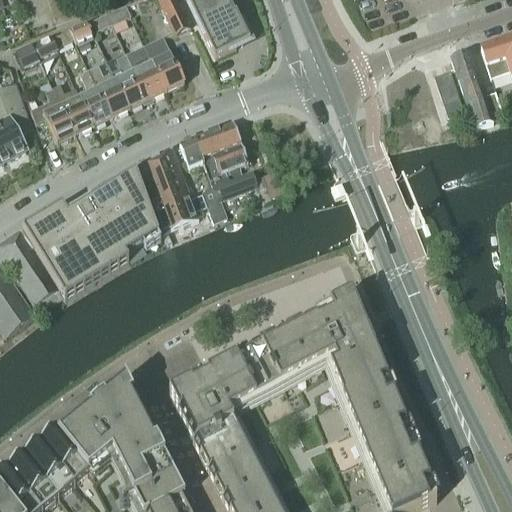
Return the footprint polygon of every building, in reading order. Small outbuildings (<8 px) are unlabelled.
[(49,12),(74,4),(72,0),(48,0),(45,1),(49,12)] [(175,0),(155,0),(169,30),(175,42),(190,35),(192,35),(175,0)] [(184,0),(215,64),(249,47),(236,18),(233,19),(224,0),(184,0)] [(56,32),(80,23),(74,4),(49,12),(56,32)] [(111,32),(129,23),(124,12),(105,20),(111,32)] [(96,38),(111,32),(105,20),(90,27),(96,38)] [(93,43),(92,39),(86,28),(69,36),(74,47),(73,48),(75,51),(93,43)] [(56,55),(73,48),(74,47),(69,36),(50,44),(56,55)] [(55,55),(56,55),(50,44),(45,45),(31,51),(40,68),(57,60),(55,55)] [(162,44),(144,53),(165,97),(183,89),(162,44)] [(511,90),(511,89),(511,44),(479,55),(486,75),(488,81),(490,86),(508,80),(511,90)] [(40,69),(40,68),(31,51),(12,60),(20,78),(40,69)] [(144,53),(125,62),(146,106),(165,97),(144,53)] [(457,62),(450,64),(450,65),(454,77),(473,135),(492,129),(491,124),(484,103),(473,70),(469,58),(457,62)] [(128,115),(146,106),(125,62),(125,61),(115,65),(120,75),(111,79),(128,115)] [(128,115),(111,79),(103,83),(97,72),(88,76),(110,123),(128,115)] [(86,96),(77,100),(92,132),(110,123),(88,76),(78,81),(86,96)] [(450,79),(433,84),(433,85),(447,126),(463,121),(451,83),(450,79)] [(0,108),(18,102),(14,90),(0,94),(0,108)] [(63,102),(59,93),(52,96),(74,141),(92,132),(77,100),(75,96),(63,102)] [(48,109),(30,118),(35,132),(45,128),(55,150),(74,141),(52,96),(44,100),(48,109)] [(502,120),(494,99),(484,103),(491,124),(502,120)] [(15,142),(29,135),(18,102),(0,108),(0,119),(3,128),(0,129),(0,171),(24,158),(15,142)] [(196,143),(179,150),(188,176),(202,171),(242,156),(233,129),(213,135),(196,143)] [(172,212),(190,205),(171,154),(137,171),(152,212),(168,204),(172,212)] [(205,196),(250,179),(242,156),(202,171),(210,192),(205,196)] [(61,213),(21,237),(38,264),(58,297),(64,307),(74,301),(109,280),(128,268),(125,263),(141,253),(158,243),(135,179),(68,220),(66,221),(61,213)] [(201,201),(190,205),(195,218),(206,214),(207,217),(213,230),(227,224),(220,206),(255,193),(250,179),(205,196),(201,200),(201,201)] [(334,207),(345,203),(340,193),(339,193),(330,197),(334,207)] [(168,204),(152,212),(163,242),(198,225),(195,218),(190,205),(172,212),(168,204)] [(21,237),(0,250),(0,270),(4,276),(8,274),(39,321),(62,305),(54,292),(21,237)] [(0,272),(0,335),(6,343),(35,323),(0,272)] [(275,511),(228,420),(334,366),(337,373),(329,376),(385,511),(425,511),(436,508),(353,306),(168,402),(225,511),(275,511)] [(385,511),(329,376),(337,373),(334,366),(228,420),(275,511),(385,511)] [(0,511),(189,511),(184,502),(125,387),(101,406),(96,400),(85,409),(90,415),(59,441),(56,438),(39,452),(23,465),(7,478),(0,483),(0,511)]
